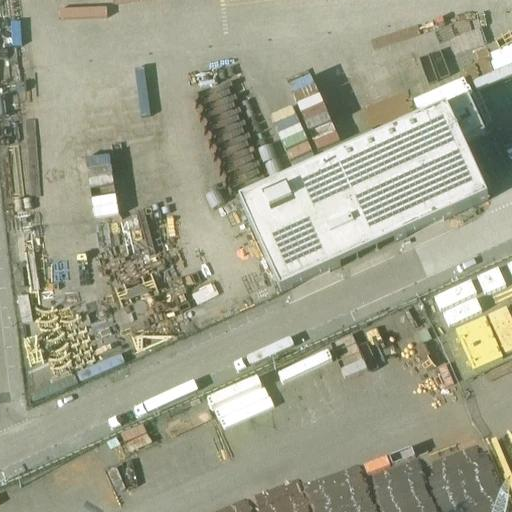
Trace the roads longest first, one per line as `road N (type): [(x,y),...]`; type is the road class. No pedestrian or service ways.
road 1 (unclassified): [(6,448),(494,232)]
road 2 (unknown): [(360,0),(85,58)]
